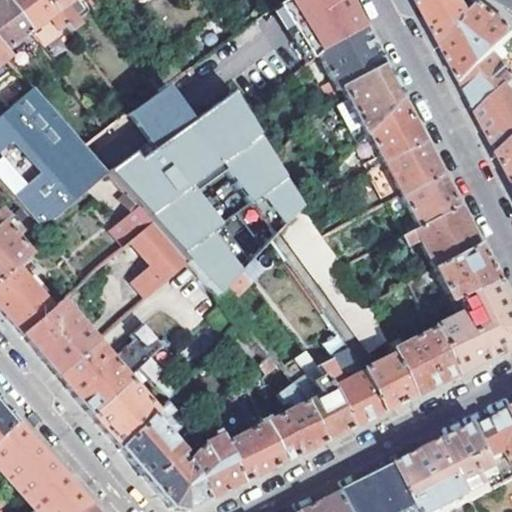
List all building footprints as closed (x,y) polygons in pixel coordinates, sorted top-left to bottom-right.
[(0,0),(0,55),(0,56),(29,34),(4,0),(0,0)] [(4,0),(29,34),(36,43),(41,50),(60,35),(58,33),(65,27),(64,27),(44,0),(4,0)] [(44,0),(64,27),(65,27),(75,21),(73,19),(66,8),(74,2),(76,0),(44,0)] [(282,13),(277,7),(271,11),(308,63),(316,56),(317,55),(341,43),(323,10),(342,0),(296,0),(289,5),(291,7),(282,13)] [(287,0),(283,3),(277,7),(282,13),(291,7),(289,5),(296,0),(287,0)] [(342,0),(323,10),(341,43),(364,31),(347,0),(342,0)] [(413,0),(436,44),(440,52),(476,10),(471,6),(465,13),(458,0),(413,0)] [(66,8),(73,19),(82,13),(74,2),(66,8)] [(476,10),(440,52),(455,80),(458,87),(511,38),(511,35),(509,32),(479,7),(476,10)] [(75,21),(65,27),(70,34),(79,27),(75,21)] [(70,34),(65,27),(58,33),(60,35),(41,50),(50,61),(76,43),(70,34)] [(368,39),(364,31),(341,43),(317,55),(331,82),(320,88),(327,100),(336,90),(338,90),(383,68),(368,39)] [(29,34),(0,56),(4,60),(8,65),(36,43),(29,34)] [(511,38),(458,87),(462,94),(475,118),(506,91),(511,85),(511,38)] [(348,154),(366,136),(366,135),(399,100),(387,75),(383,68),(338,90),(356,126),(346,131),(350,139),(342,143),(348,154)] [(150,153),(190,123),(164,88),(155,94),(128,113),(124,117),(150,153)] [(31,91),(0,117),(0,189),(7,198),(17,209),(27,220),(32,227),(51,220),(105,174),(31,91)] [(511,97),(506,91),(475,118),(480,128),(497,161),(511,148),(511,97)] [(132,157),(105,174),(137,210),(150,224),(184,263),(214,297),(238,271),(275,232),(299,207),(228,95),(190,123),(150,153),(136,163),(132,157)] [(366,135),(366,136),(377,157),(369,162),(372,169),(381,164),(422,143),(417,134),(399,100),(366,135)] [(389,202),(399,196),(439,176),(435,169),(422,143),(381,164),(395,190),(385,195),(389,202)] [(503,172),(511,188),(511,148),(497,161),(503,172)] [(403,229),(407,235),(456,209),(451,200),(439,176),(399,196),(405,210),(412,223),(403,229)] [(389,202),(386,203),(393,216),(405,210),(399,196),(389,202)] [(299,207),(275,232),(365,355),(383,342),(365,306),(338,271),(318,238),(299,207)] [(1,208),(0,209),(0,217),(3,221),(8,216),(1,208)] [(27,220),(17,209),(13,213),(22,224),(27,220)] [(431,271),(477,247),(466,228),(456,209),(407,235),(398,239),(403,249),(416,242),(431,271)] [(150,224),(137,210),(110,235),(121,248),(124,246),(150,224)] [(184,263),(150,224),(124,246),(134,258),(142,251),(154,265),(130,286),(142,300),(159,285),(166,279),(184,263)] [(0,228),(0,263),(17,249),(11,242),(17,236),(9,227),(3,232),(0,228)] [(491,274),(477,247),(431,271),(448,305),(495,280),(491,274)] [(17,249),(0,263),(0,278),(11,269),(24,258),(17,249)] [(11,269),(0,278),(0,312),(2,315),(20,336),(49,310),(11,269)] [(238,271),(214,297),(219,303),(224,309),(231,302),(250,284),(249,283),(238,271)] [(414,280),(404,285),(411,299),(421,293),(414,280)] [(511,313),(495,280),(448,305),(455,318),(437,327),(436,321),(432,313),(422,318),(429,332),(454,378),(484,363),(511,349),(511,313)] [(411,299),(422,318),(432,313),(421,293),(411,299)] [(224,309),(232,320),(240,312),(231,302),(224,309)] [(224,309),(219,303),(205,314),(225,338),(237,325),(232,320),(224,309)] [(49,310),(20,336),(26,343),(56,377),(92,345),(56,304),(49,310)] [(212,351),(221,361),(231,350),(230,348),(233,344),(251,365),(255,370),(256,369),(267,358),(237,325),(225,338),(212,351)] [(112,360),(108,363),(123,380),(160,348),(140,326),(127,338),(130,342),(111,358),(112,360)] [(385,347),(390,356),(411,399),(417,396),(454,378),(429,332),(392,349),(390,344),(385,347)] [(92,345),(56,377),(85,412),(90,417),(125,382),(123,380),(108,363),(92,345)] [(160,348),(123,380),(125,382),(132,390),(153,413),(159,407),(187,377),(162,347),(160,348)] [(305,348),(292,359),(300,368),(308,380),(317,399),(302,407),(321,444),(325,442),(351,429),(318,364),(317,361),(305,348)] [(212,351),(194,370),(203,378),(221,361),(212,351)] [(318,364),(351,429),(357,425),(381,414),(362,373),(346,381),(333,356),(318,364)] [(361,372),(362,373),(381,414),(393,408),(411,399),(390,356),(361,371),(361,372)] [(267,358),(256,369),(263,376),(274,368),(267,358)] [(255,370),(251,365),(238,379),(243,383),(255,370)] [(113,444),(118,449),(153,413),(132,390),(125,382),(90,417),(113,444)] [(240,402),(248,398),(241,385),(235,391),(240,402)] [(260,422),(281,465),(286,462),(321,444),(302,407),(302,406),(289,390),(275,401),(282,410),(285,407),(290,413),(285,415),(268,424),(266,419),(260,422)] [(0,438),(16,425),(0,405),(0,438)] [(153,413),(118,449),(144,483),(169,511),(174,511),(186,511),(203,503),(184,463),(178,457),(180,455),(176,451),(165,439),(178,428),(159,407),(153,413)] [(511,416),(484,430),(479,432),(493,461),(507,455),(511,465),(511,416)] [(198,429),(204,445),(208,443),(207,439),(214,435),(206,421),(198,429)] [(255,430),(220,447),(239,486),(272,469),(281,465),(260,422),(253,426),(255,430)] [(80,511),(88,507),(82,501),(16,425),(0,438),(0,467),(40,511),(80,511)] [(451,511),(470,502),(491,491),(485,479),(498,472),(493,461),(479,432),(441,451),(400,471),(420,511),(451,511)] [(184,463),(203,503),(232,489),(239,486),(220,447),(219,446),(214,435),(207,439),(208,443),(204,445),(184,463)] [(346,498),(352,511),(420,511),(400,471),(373,485),(346,498)] [(318,511),(352,511),(346,498),(318,511)]
